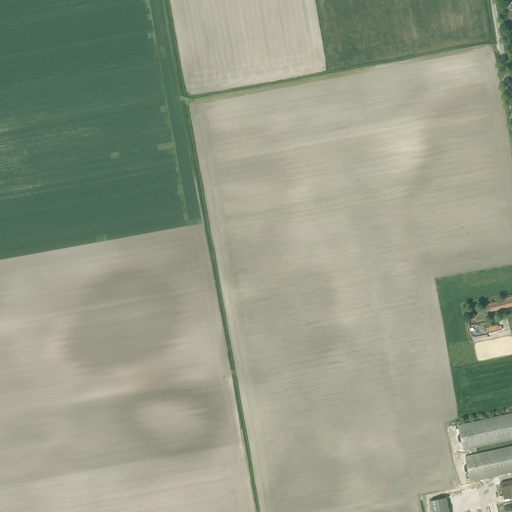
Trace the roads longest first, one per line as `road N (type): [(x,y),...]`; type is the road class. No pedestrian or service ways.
road 1 (track): [(176,98),(253,511)]
road 2 (track): [(355,193),(418,497)]
road 3 (track): [(353,511),(475,485)]
road 4 (unclassified): [(511,121),(492,0)]
